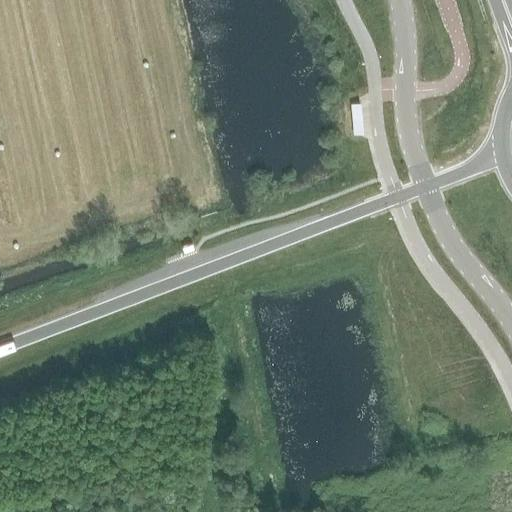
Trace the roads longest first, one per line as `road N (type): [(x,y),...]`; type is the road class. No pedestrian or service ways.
road 1 (trunk): [(424,186),(0,348)]
road 2 (unclassified): [(398,0),(405,118),(424,186)]
road 3 (unclassified): [(424,186),(439,223),(511,323)]
